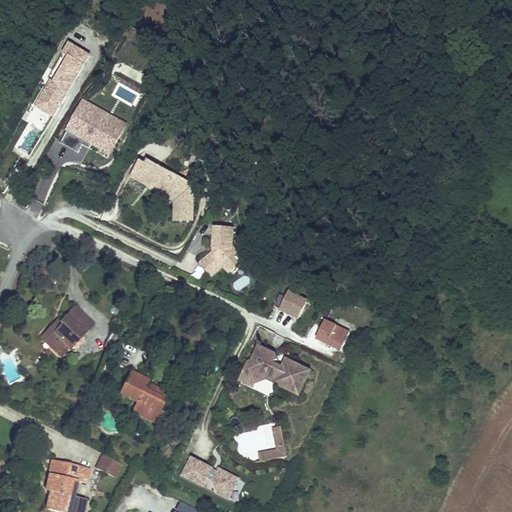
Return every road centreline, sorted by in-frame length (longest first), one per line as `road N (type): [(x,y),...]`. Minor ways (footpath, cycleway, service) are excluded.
road 1 (residential): [(0,295),(23,239),(49,223),(253,317)]
road 2 (residential): [(253,317),(197,437)]
